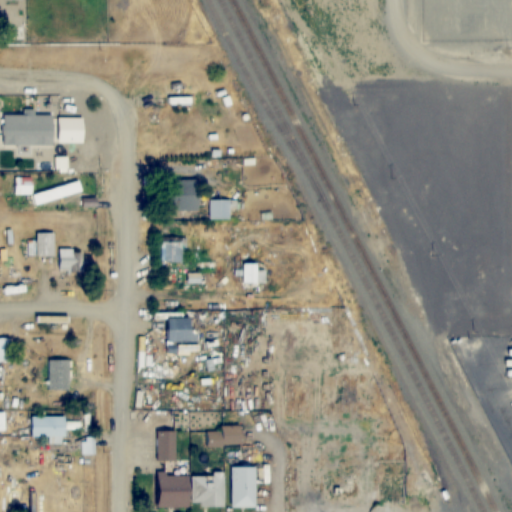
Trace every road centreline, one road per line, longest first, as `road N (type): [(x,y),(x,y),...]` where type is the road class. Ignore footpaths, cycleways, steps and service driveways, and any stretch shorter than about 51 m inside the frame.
road 1 (residential): [(121,511),(119,103)]
road 2 (residential): [(119,103),(84,79),(0,77)]
